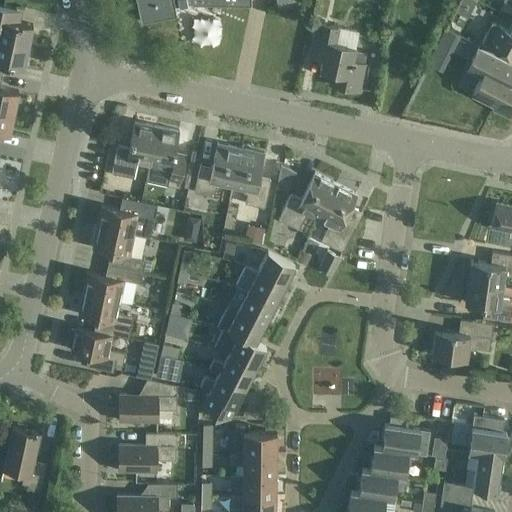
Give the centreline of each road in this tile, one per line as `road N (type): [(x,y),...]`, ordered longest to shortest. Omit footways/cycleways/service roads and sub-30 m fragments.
road 1 (residential): [(84,91),(400,145)]
road 2 (residential): [(15,368),(84,91)]
road 3 (residential): [(296,414),(285,392),(284,358),(312,300),(384,299)]
road 4 (residential): [(15,368),(94,411),(91,511)]
road 5 (residential): [(384,299),(400,145)]
